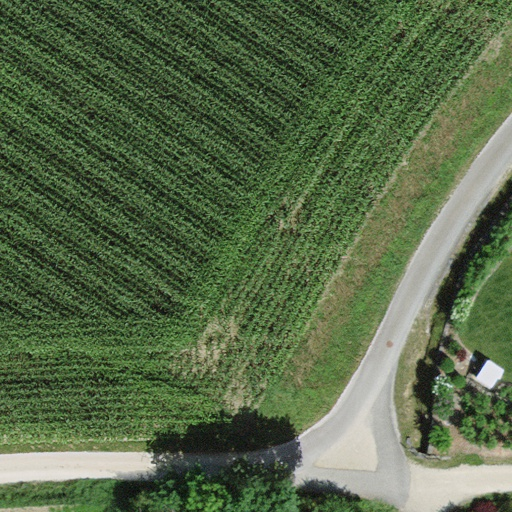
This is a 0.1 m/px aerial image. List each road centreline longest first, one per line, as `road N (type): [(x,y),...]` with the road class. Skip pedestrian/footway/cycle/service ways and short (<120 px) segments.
road 1 (track): [(0,470),(342,468),(456,485),(511,484)]
road 2 (residential): [(342,468),(455,228),(511,159)]
